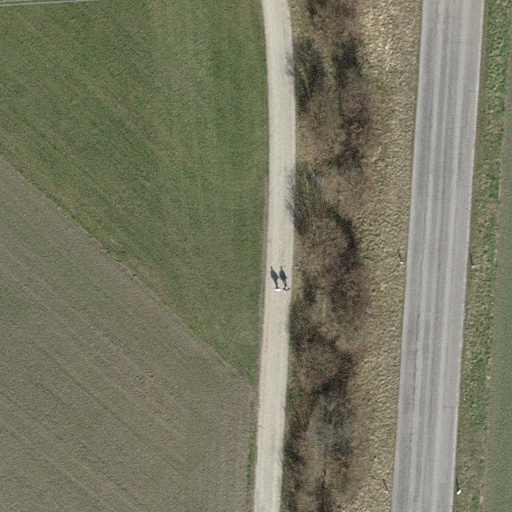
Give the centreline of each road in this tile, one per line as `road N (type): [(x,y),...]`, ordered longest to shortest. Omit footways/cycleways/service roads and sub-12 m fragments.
road 1 (tertiary): [(422,511),(454,0)]
road 2 (track): [(274,0),(284,110),(269,511)]
